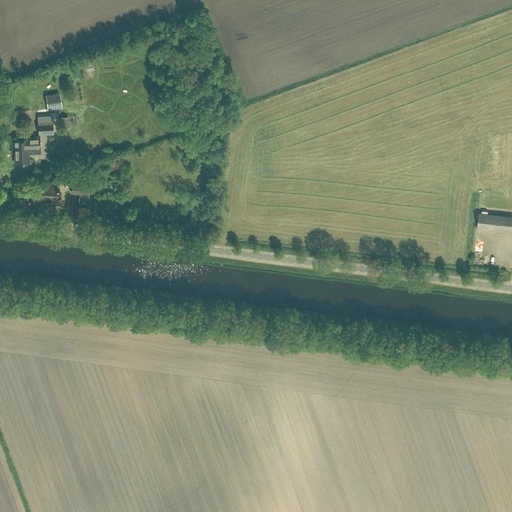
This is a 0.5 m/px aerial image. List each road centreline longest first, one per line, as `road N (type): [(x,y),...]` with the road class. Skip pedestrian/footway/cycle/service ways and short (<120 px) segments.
road 1 (unclassified): [(511,287),(0,220)]
road 2 (track): [(511,348),(0,283)]
